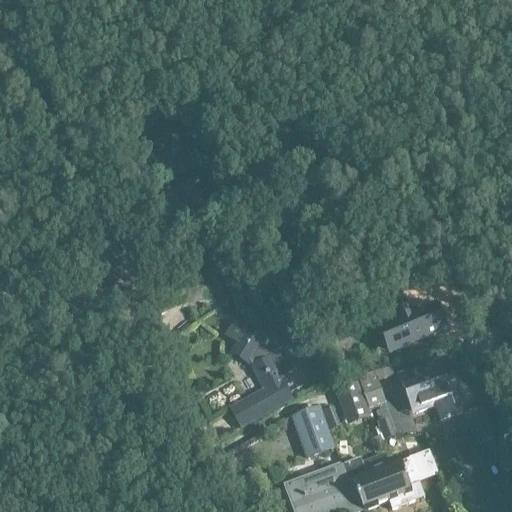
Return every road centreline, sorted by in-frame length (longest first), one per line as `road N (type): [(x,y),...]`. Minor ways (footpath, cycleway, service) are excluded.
road 1 (track): [(238,511),(0,28)]
road 2 (track): [(511,394),(336,47)]
